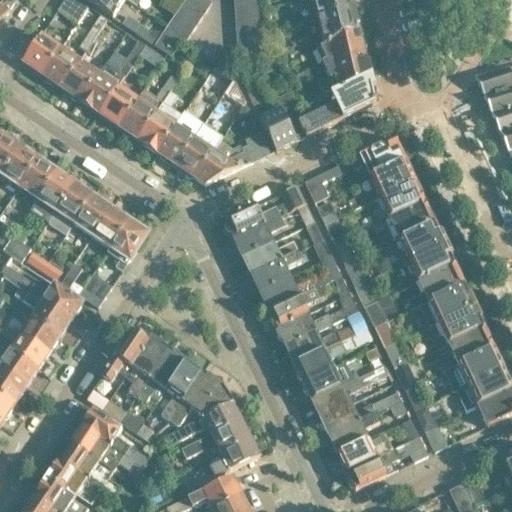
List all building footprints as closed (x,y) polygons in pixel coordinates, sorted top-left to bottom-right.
[(0,11),(0,29),(17,5),(10,0),(7,0),(0,11)] [(67,0),(57,15),(65,20),(70,12),(82,20),(88,11),(72,0),(67,0)] [(112,22),(126,2),(122,0),(87,0),(85,3),(112,22)] [(122,0),(126,2),(135,8),(140,0),(122,0)] [(176,10),(182,0),(169,0),(167,4),(176,10)] [(201,0),(187,0),(185,4),(205,17),(212,7),(201,0)] [(259,7),(258,0),(233,0),(234,9),(259,7)] [(355,10),(354,2),(350,1),(349,0),(313,0),(310,1),(314,21),(315,22),(353,14),(353,13),(355,10)] [(302,11),(300,3),(289,5),(291,13),(302,11)] [(205,17),(185,4),(178,13),(198,27),(205,17)] [(259,19),(259,7),(234,9),(235,20),(259,19)] [(198,27),(178,13),(172,23),(192,36),(198,27)] [(358,33),(357,27),(358,23),(357,16),(354,16),(353,14),(315,22),(322,50),(358,33)] [(91,46),(107,23),(100,19),(79,50),(86,55),(92,46),(91,46)] [(260,30),(259,19),(235,20),(236,32),(260,30)] [(159,41),(127,20),(122,28),(154,49),(159,41)] [(172,23),(159,41),(154,49),(171,60),(181,45),(185,47),(192,36),(172,23)] [(261,41),(260,30),(236,32),(237,43),(261,41)] [(363,57),(361,48),(363,44),(362,37),(359,36),(358,33),(322,50),(320,51),(320,52),(316,53),(326,74),(363,57)] [(42,79),(61,51),(41,38),(22,66),(42,79)] [(261,54),(261,41),(237,43),(237,56),(261,54)] [(124,81),(139,59),(146,50),(138,44),(117,76),(124,81)] [(93,60),(99,51),(92,46),(86,55),(93,60)] [(164,62),(146,50),(139,59),(158,72),(164,62)] [(61,92),(80,65),(61,51),(42,79),(44,80),(44,83),(49,87),(52,86),(61,92)] [(207,61),(197,55),(193,62),(202,68),(207,61)] [(372,79),(369,69),(365,65),(363,57),(326,74),(336,96),(372,79)] [(80,107),(99,78),(80,65),(61,92),(69,97),(69,100),(75,104),(77,103),(79,104),(78,106),(80,107)] [(99,78),(80,107),(92,115),(93,113),(100,117),(118,90),(124,81),(117,76),(106,68),(99,78)] [(234,81),(216,69),(211,76),(229,88),(234,81)] [(511,71),(476,82),(484,100),(511,91),(511,71)] [(311,82),(308,74),(296,79),(300,87),(311,82)] [(169,97),(169,98),(181,79),(174,75),(156,101),(144,93),(138,103),(137,103),(119,130),(122,132),(122,135),(127,139),(129,138),(138,143),(169,97)] [(297,146),(378,107),(372,79),(336,96),(299,113),(299,114),(284,120),(297,146)] [(233,84),(225,96),(243,110),(246,106),(233,84)] [(137,103),(118,90),(100,117),(105,121),(106,125),(111,128),(114,127),(119,130),(137,103)] [(511,111),(511,91),(484,100),(491,118),(511,111)] [(263,109),(255,93),(247,97),(255,113),(263,109)] [(299,114),(299,113),(290,96),(275,102),(280,113),(281,112),(284,120),(299,114)] [(169,97),(138,143),(143,147),(142,148),(155,157),(156,155),(156,156),(175,128),(182,118),(169,111),(176,102),(169,98),(169,97)] [(511,111),(491,118),(499,136),(511,132),(511,111)] [(297,146),(284,120),(281,112),(280,113),(260,122),(276,156),(297,146)] [(175,128),(156,156),(159,158),(159,161),(164,164),(167,163),(176,169),(203,129),(184,115),(182,118),(175,128)] [(203,129),(176,169),(184,175),(185,178),(190,181),(192,180),(195,182),(213,154),(222,142),(203,129)] [(511,132),(499,136),(507,155),(509,157),(511,156),(511,132)] [(250,168),(271,158),(260,137),(245,144),(248,149),(241,152),(240,149),(232,152),(220,145),(214,155),(213,154),(195,182),(206,189),(250,168)] [(0,182),(2,180),(20,152),(2,140),(0,142),(0,182)] [(370,181),(407,163),(402,152),(400,153),(395,143),(350,165),(354,173),(364,169),(370,181)] [(20,192),(39,164),(36,162),(36,160),(31,156),(27,157),(20,152),(2,180),(20,192)] [(415,186),(410,176),(413,175),(407,163),(370,181),(375,193),(348,205),(353,215),(379,202),(415,186)] [(39,205),(57,176),(39,164),(20,192),(39,205)] [(333,199),(326,185),(348,175),(345,167),(305,187),(315,207),(333,199)] [(39,205),(32,215),(49,227),(75,188),(57,176),(39,205)] [(424,207),(420,197),(422,194),(419,188),(415,187),(415,186),(379,202),(389,223),(424,207)] [(75,188),(49,227),(68,239),(75,229),(93,201),(75,188)] [(306,209),(297,190),(282,198),(290,215),(298,212),(299,212),(306,209)] [(93,241),(112,213),(103,207),(102,205),(97,201),(94,201),(93,201),(75,229),(93,241)] [(226,228),(224,231),(227,236),(230,237),(234,244),(276,223),(267,205),(255,210),(226,225),(225,225),(226,228)] [(338,222),(330,206),(317,212),(325,228),(338,222)] [(434,227),(434,226),(435,223),(432,217),(429,216),(424,207),(389,223),(399,244),(434,227)] [(315,226),(306,209),(299,212),(307,230),(305,231),(315,226)] [(111,253),(130,225),(112,213),(93,241),(110,252),(111,253)] [(273,246),(269,237),(285,230),(280,221),(276,223),(234,244),(242,261),(273,246)] [(348,243),(338,222),(325,228),(335,249),(345,244),(348,243)] [(123,276),(138,253),(148,238),(139,232),(139,229),(134,226),(131,226),(130,225),(111,253),(110,252),(107,257),(120,265),(116,271),(123,276)] [(386,232),(383,225),(372,230),(376,237),(386,232)] [(323,244),(315,226),(305,231),(314,249),(323,244)] [(447,247),(441,235),(439,237),(434,227),(399,244),(409,265),(447,247)] [(13,240),(0,232),(0,247),(5,251),(10,245),(13,240)] [(332,262),(323,244),(314,249),(312,249),(321,268),(332,262)] [(355,265),(345,244),(335,249),(345,270),(355,265)] [(29,258),(28,257),(10,245),(5,251),(3,254),(22,267),(24,263),(25,264),(29,258)] [(251,279),(298,256),(293,246),(277,254),(273,246),(242,261),(251,279)] [(396,253),(393,246),(383,251),(385,258),(396,253)] [(454,269),(450,260),(452,259),(447,247),(409,265),(419,286),(454,269)] [(49,268),(30,255),(29,255),(28,257),(29,258),(25,264),(43,276),(49,268)] [(298,256),(251,279),(259,297),(290,282),(286,273),(302,265),(298,256)] [(319,291),(330,286),(329,285),(334,283),(341,280),(332,262),(321,268),(325,276),(294,290),(290,282),(259,297),(268,315),(319,291)] [(365,285),(355,265),(345,270),(355,290),(365,285)] [(61,275),(49,268),(43,276),(55,284),(61,275)] [(69,293),(82,273),(74,268),(62,288),(69,293)] [(420,311),(464,290),(459,280),(461,278),(458,271),(455,271),(454,269),(419,286),(425,299),(408,307),(411,315),(420,311)] [(83,307),(55,288),(49,298),(7,270),(3,275),(4,280),(20,291),(21,290),(71,324),(76,317),(78,316),(82,311),(81,309),(83,307)] [(99,311),(113,290),(94,277),(79,298),(99,311)] [(341,280),(334,283),(339,295),(338,296),(341,302),(349,299),(341,280)] [(402,293),(413,288),(409,282),(399,287),(402,293)] [(365,285),(355,290),(365,311),(376,306),(365,285)] [(21,290),(20,291),(14,299),(36,313),(31,321),(60,340),(71,324),(21,290)] [(464,290),(420,311),(430,332),(439,328),(476,310),(471,299),(469,300),(464,290)] [(308,319),(303,309),(320,302),(319,301),(323,299),(319,291),(268,315),(271,322),(270,325),(272,330),(276,331),(277,334),(308,319)] [(0,299),(0,324),(7,329),(13,321),(0,313),(0,308),(4,302),(0,299)] [(317,337),(348,321),(358,316),(349,299),(341,302),(339,303),(343,311),(311,326),(308,319),(277,334),(278,335),(276,338),(279,344),(282,344),(285,351),(316,336),(317,337)] [(387,327),(377,306),(376,306),(365,311),(375,332),(387,327)] [(484,332),(479,323),(482,322),(476,310),(439,328),(448,349),(484,332)] [(294,369),(367,334),(358,316),(348,321),(351,329),(320,344),(317,337),(316,336),(285,351),(294,369)] [(60,340),(31,321),(25,330),(13,321),(7,329),(49,357),(60,340)] [(49,357),(7,329),(0,324),(0,337),(14,346),(9,353),(38,373),(49,357)] [(397,346),(387,327),(375,332),(385,353),(399,347),(399,345),(397,346)] [(448,349),(458,370),(494,353),(489,343),(491,341),(488,334),(485,334),(484,332),(448,349)] [(124,380),(150,342),(140,335),(136,334),(135,336),(131,334),(102,377),(112,384),(117,376),(124,380)] [(334,372),(330,364),(345,356),(345,355),(372,343),(367,334),(294,369),(297,375),(295,378),(298,383),(301,384),(303,387),(334,372)] [(137,402),(170,354),(162,349),(162,345),(156,341),(153,343),(151,341),(150,342),(124,380),(133,386),(127,396),(137,402)] [(409,366),(399,347),(385,353),(394,373),(407,367),(409,366)] [(375,352),(365,357),(369,365),(379,360),(376,352),(375,352)] [(0,360),(0,372),(27,390),(38,373),(9,353),(3,362),(0,360)] [(452,373),(445,376),(455,397),(456,397),(503,374),(503,372),(504,369),(502,363),(498,363),(494,353),(458,370),(452,373)] [(167,395),(186,366),(182,363),(182,359),(178,356),(174,357),(170,354),(137,402),(145,408),(150,399),(159,404),(165,394),(167,395)] [(443,368),(438,370),(441,376),(442,378),(445,376),(452,373),(449,365),(443,368)] [(186,366),(167,395),(174,400),(162,419),(171,425),(203,377),(186,366)] [(303,389),(301,392),(304,397),(308,398),(311,405),(358,383),(354,373),(349,375),(345,367),(334,372),(303,387),(303,389)] [(394,373),(404,393),(417,388),(407,367),(394,373)] [(362,391),(388,379),(384,370),(358,383),(311,405),(320,423),(351,408),(347,399),(363,391),(362,391)] [(27,390),(0,372),(0,396),(16,407),(17,405),(20,404),(24,398),(23,396),(27,390)] [(503,374),(456,397),(465,415),(477,409),(478,412),(511,395),(511,384),(511,382),(508,383),(503,374)] [(233,406),(221,389),(217,386),(217,382),(211,379),(207,380),(203,377),(171,425),(177,430),(180,429),(191,411),(204,420),(212,416),(213,417),(233,407),(233,406)] [(427,409),(417,388),(404,393),(415,416),(426,410),(427,409)] [(488,432),(511,420),(511,395),(478,412),(488,432)] [(16,407),(0,396),(0,426),(2,428),(6,422),(8,421),(12,415),(11,413),(16,407)] [(321,424),(319,428),(321,432),(325,433),(329,441),(360,426),(359,425),(364,422),(365,423),(376,418),(389,412),(401,406),(397,397),(360,414),(355,416),(351,408),(320,423),(321,424)] [(126,415),(109,404),(103,415),(120,426),(128,415),(127,414),(126,415)] [(407,416),(401,406),(389,412),(393,420),(396,421),(407,416)] [(241,424),(233,407),(213,417),(212,416),(204,420),(204,421),(166,440),(170,449),(206,432),(210,439),(241,424)] [(428,410),(416,416),(424,433),(436,427),(428,410)] [(122,431),(93,411),(81,430),(82,430),(143,471),(146,470),(147,462),(116,441),(122,431)] [(144,425),(128,415),(120,426),(137,438),(144,428),(143,428),(144,425)] [(368,444),(368,443),(364,435),(380,428),(376,418),(365,423),(364,422),(359,425),(360,426),(329,441),(337,459),(368,444)] [(219,458),(251,443),(249,440),(251,438),(248,431),(245,431),(241,424),(210,439),(181,453),(186,462),(205,454),(209,463),(219,458)] [(147,445),(153,435),(144,428),(137,438),(147,445)] [(448,451),(438,430),(437,428),(434,429),(436,432),(425,437),(435,457),(448,451)] [(143,471),(82,430),(78,437),(75,438),(70,446),(99,465),(99,466),(114,475),(118,468),(134,478),(128,486),(139,493),(143,472),(143,471)] [(415,432),(406,436),(411,445),(419,441),(415,432)] [(368,444),(337,459),(346,477),(393,454),(388,444),(384,436),(368,444)] [(386,480),(381,470),(411,456),(415,466),(427,460),(419,441),(411,445),(393,454),(346,477),(349,483),(347,486),(349,491),(353,492),(354,495),(386,480)] [(209,463),(206,465),(209,473),(214,483),(230,475),(259,461),(251,443),(219,458),(209,463)] [(99,465),(70,446),(65,453),(64,456),(60,463),(103,491),(102,492),(130,511),(130,510),(133,511),(136,511),(138,504),(108,484),(108,483),(94,474),(99,466),(99,465)] [(103,491),(60,463),(59,462),(46,481),(75,501),(77,498),(91,508),(102,492),(103,491)] [(212,511),(241,498),(232,480),(167,511),(190,511),(206,505),(208,511),(212,511)] [(75,501),(46,481),(33,500),(35,501),(50,511),(86,511),(73,504),(75,501)] [(474,511),(463,488),(448,495),(456,511),(474,511)] [(247,511),(248,507),(245,501),(242,500),(241,498),(212,511),(247,511)] [(50,511),(35,501),(30,508),(27,509),(25,511),(50,511)]
